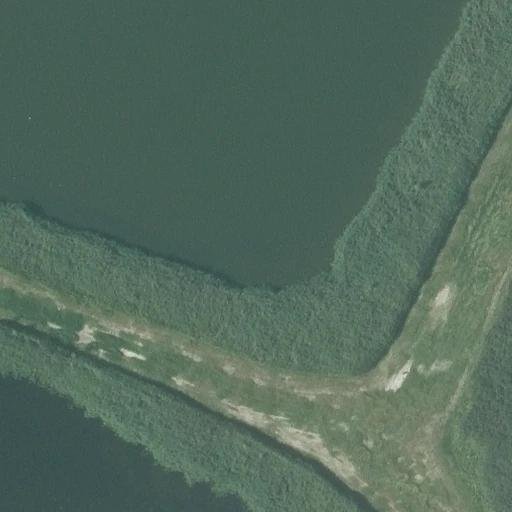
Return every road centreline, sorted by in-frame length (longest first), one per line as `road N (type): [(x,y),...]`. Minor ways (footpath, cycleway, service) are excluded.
road 1 (track): [(0,296),(333,433),(384,471),(415,511)]
road 2 (track): [(333,433),(381,419),(426,373),(511,186)]
